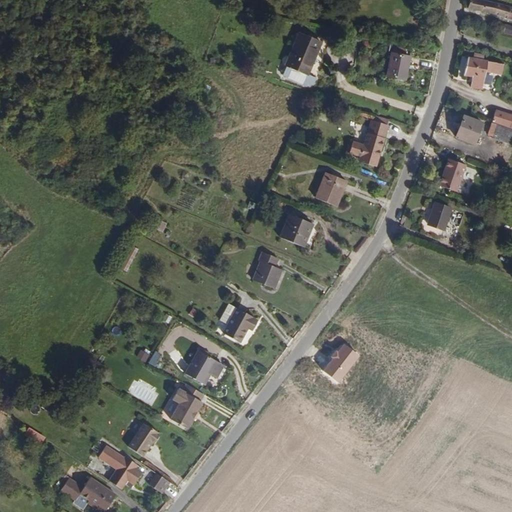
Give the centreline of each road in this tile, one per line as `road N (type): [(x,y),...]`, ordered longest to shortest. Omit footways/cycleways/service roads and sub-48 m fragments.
road 1 (residential): [(171,511),(383,234),(441,81),(456,0)]
road 2 (track): [(511,336),(414,271),(383,234)]
